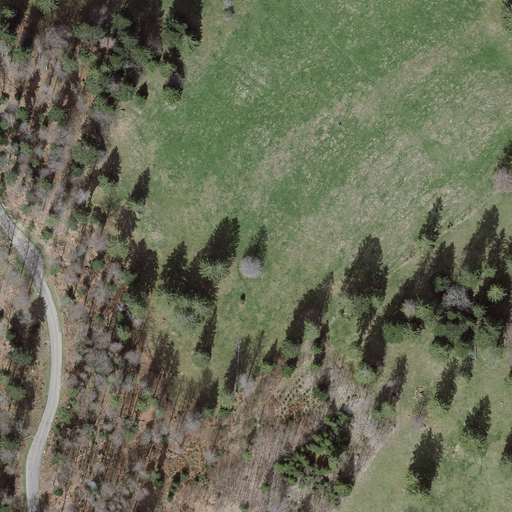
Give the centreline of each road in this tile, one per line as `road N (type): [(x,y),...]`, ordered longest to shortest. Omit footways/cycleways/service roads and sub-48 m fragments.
road 1 (tertiary): [(34,511),(33,465),(52,404),(56,336),(39,277),(0,215)]
road 2 (track): [(221,107),(229,71),(221,42),(185,0)]
